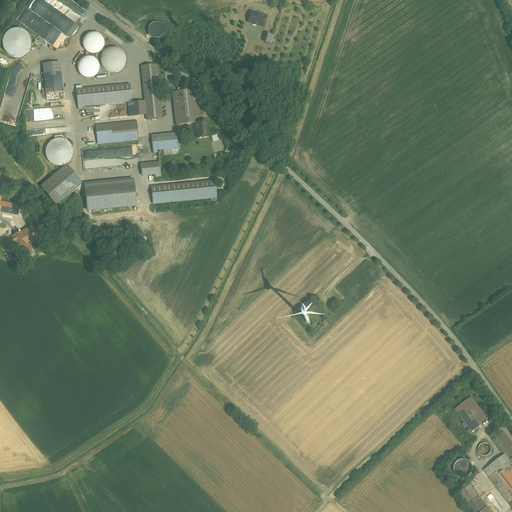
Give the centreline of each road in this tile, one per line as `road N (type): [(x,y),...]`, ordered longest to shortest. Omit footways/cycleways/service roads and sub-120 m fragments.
road 1 (unclassified): [(85,0),(231,112),(353,231),(447,331),(511,420)]
road 2 (track): [(473,366),(315,511)]
